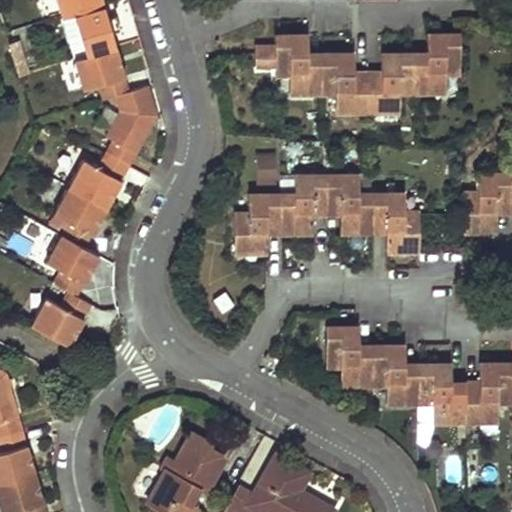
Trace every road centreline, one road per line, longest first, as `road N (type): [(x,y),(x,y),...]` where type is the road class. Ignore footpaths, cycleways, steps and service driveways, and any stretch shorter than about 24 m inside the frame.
road 1 (residential): [(236,375),(273,306),(291,291),(511,290)]
road 2 (residential): [(177,34),(200,142),(147,269),(147,292),(167,335)]
road 3 (residential): [(467,7),(261,6),(177,34)]
road 4 (residential): [(236,375),(385,460),(411,511)]
road 5 (residential): [(83,511),(71,462),(87,404),(167,335)]
